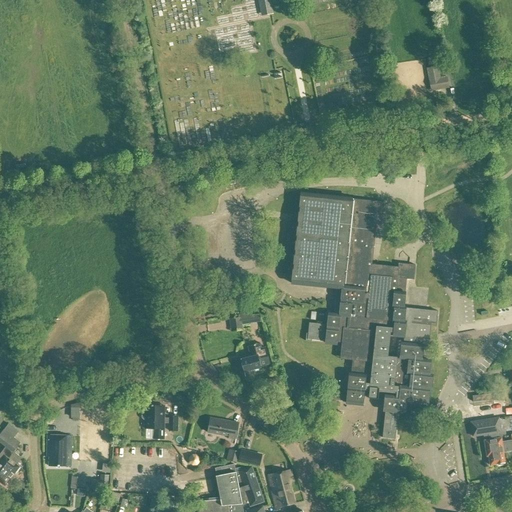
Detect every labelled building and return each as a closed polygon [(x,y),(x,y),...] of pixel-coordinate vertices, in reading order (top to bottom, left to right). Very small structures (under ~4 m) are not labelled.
[(270,0),(258,0),(261,17),(274,14),(270,0)] [(439,66),(436,66),(436,61),(435,57),(427,58),(429,68),(427,68),(430,91),(449,88),(447,76),(441,77),(439,66)] [(289,222),(283,274),(291,274),(290,284),(336,289),(333,313),(328,313),(326,325),(309,323),(307,334),(306,333),(305,341),(311,342),(311,340),(324,342),(324,344),(337,345),(337,342),(341,342),(340,359),(352,360),(350,373),(348,373),(346,395),(331,394),(330,399),(345,401),(345,404),(363,406),(364,390),(369,391),(368,399),(378,400),(378,392),(396,394),(396,396),(384,395),(382,412),(385,412),(382,438),(395,439),(397,413),(405,414),(406,403),(428,406),(430,390),(432,390),(433,375),(430,375),(431,360),(422,359),(424,345),(417,344),(403,343),(403,342),(400,341),(399,357),(388,356),(390,333),(392,333),(392,337),(404,338),(404,337),(418,338),(429,339),(430,326),(430,325),(436,326),(437,311),(403,307),(406,279),(414,280),(415,265),(399,263),(398,267),(372,264),(376,222),(382,222),(384,201),(300,193),(297,223),(289,222)] [(261,322),(260,315),(228,319),(230,332),(242,330),(241,325),(261,322)] [(258,370),(258,368),(262,367),(269,365),(266,347),(261,348),(260,342),(248,346),(251,356),(241,359),(244,371),(253,369),(255,371),(258,370)] [(495,393),(474,394),(475,404),(495,402),(495,393)] [(73,403),(74,417),(83,416),(82,403),(73,403)] [(165,422),(170,422),(170,417),(165,417),(165,405),(146,405),(146,412),(144,412),(143,414),(142,415),(143,417),(144,419),(146,419),(146,428),(155,428),(155,438),(165,438),(165,422)] [(499,418),(499,417),(472,421),(474,435),(488,433),(489,439),(485,440),(487,455),(489,455),(490,464),(496,463),(498,465),(503,464),(505,462),(505,461),(504,451),(511,450),(511,440),(502,442),(502,437),(497,438),(495,419),(499,418)] [(207,432),(229,436),(229,437),(237,438),(239,423),(210,418),(207,432)] [(3,452),(18,463),(22,458),(14,452),(21,443),(14,438),(19,432),(9,424),(4,431),(4,430),(0,435),(0,442),(6,447),(3,452)] [(71,466),(72,436),(48,436),(48,454),(50,454),(50,466),(71,466)] [(229,449),(227,460),(237,463),(240,452),(229,449)] [(241,451),(239,461),(260,465),(262,455),(241,451)] [(17,465),(18,463),(3,452),(0,455),(0,482),(5,486),(20,467),(17,465)] [(193,455),(190,458),(190,462),(192,465),(197,465),(200,462),(200,458),(197,455),(193,455)] [(237,472),(235,464),(216,467),(217,475),(216,475),(220,499),(199,501),(199,511),(243,511),(242,503),(249,503),(250,507),(264,502),(252,467),(237,472)] [(276,509),(296,503),(290,480),(293,480),(291,469),(268,475),(276,509)] [(92,480),(91,488),(107,490),(108,481),(109,476),(100,475),(100,480),(92,480)] [(113,492),(111,501),(114,502),(118,503),(120,494),(113,492)] [(152,495),(148,511),(159,511),(162,498),(152,495)] [(103,496),(101,505),(108,507),(110,497),(103,496)]
